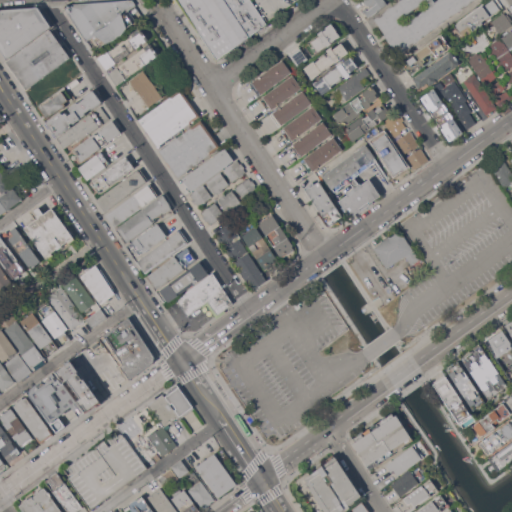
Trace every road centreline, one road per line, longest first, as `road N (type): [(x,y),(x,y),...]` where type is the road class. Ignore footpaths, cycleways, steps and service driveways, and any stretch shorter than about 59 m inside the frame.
road 1 (secondary): [(511,117),(182,360)]
road 2 (residential): [(159,8),(323,256)]
road 3 (secondary): [(0,87),(142,302)]
road 4 (residential): [(182,360),(0,491)]
road 5 (residential): [(337,5),(448,164)]
road 6 (residential): [(212,86),(337,5)]
road 7 (secondary): [(415,363),(511,289)]
